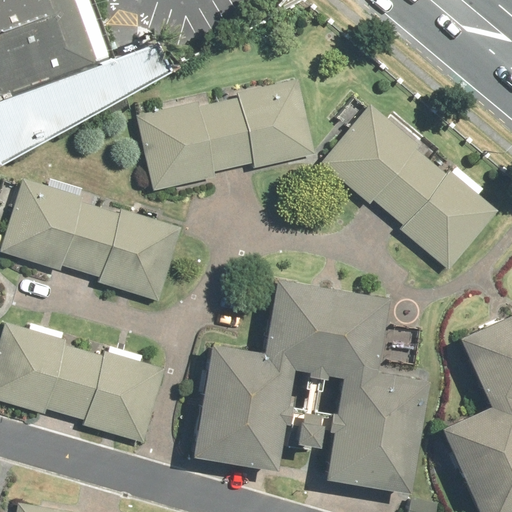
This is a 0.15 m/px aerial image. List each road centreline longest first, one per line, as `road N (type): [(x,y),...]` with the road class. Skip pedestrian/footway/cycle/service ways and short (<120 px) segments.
road 1 (residential): [(235,231),(365,255),(393,276),(410,316)]
road 2 (residential): [(22,296),(182,338)]
road 3 (residential): [(150,479),(0,435)]
road 4 (residential): [(150,479),(182,338)]
